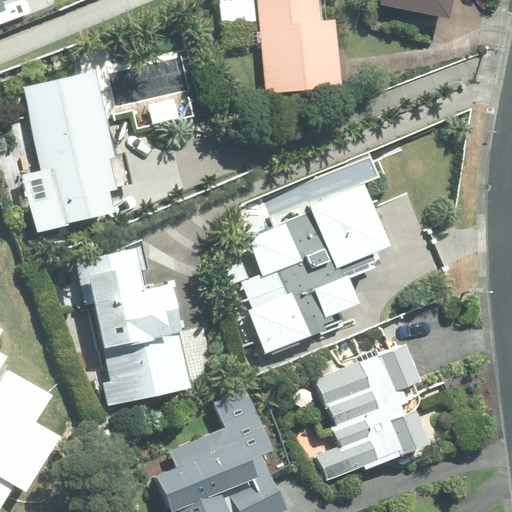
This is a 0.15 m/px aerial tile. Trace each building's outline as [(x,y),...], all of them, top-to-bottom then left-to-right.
[(217,0),(217,21),(252,22),(253,0),(217,0)] [(257,0),(266,92),(339,86),(333,19),(318,20),(316,0),(257,0)] [(449,0),(382,0),(382,4),(446,17),(449,0)] [(95,69),(21,85),(40,169),(22,173),(35,229),(113,211),(107,187),(130,182),(123,152),(114,154),(95,69)] [(134,131),(195,118),(189,90),(116,106),(119,118),(131,115),(134,131)] [(233,285),(261,353),(324,328),(319,317),(356,302),(340,263),(387,244),(360,179),(307,201),(312,212),(245,239),(260,274),(233,285)] [(133,247),(75,258),(84,303),(92,302),(108,381),(103,382),(107,404),(189,388),(167,281),(141,286),(133,247)] [(402,341),(313,377),(340,445),(317,454),(327,480),(425,441),(412,409),(402,413),(398,403),(405,400),(399,386),(417,379),(402,341)] [(223,427),(169,450),(175,464),(153,473),(170,511),(176,509),(177,511),(280,511),(282,511),(256,453),(269,447),(243,388),(212,402),(223,427)]
